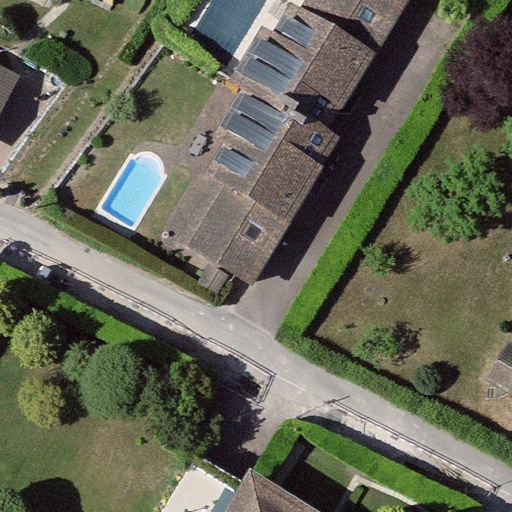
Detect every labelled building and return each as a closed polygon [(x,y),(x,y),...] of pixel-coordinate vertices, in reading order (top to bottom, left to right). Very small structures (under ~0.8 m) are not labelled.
[(230,84),(242,91),(326,139),(406,0),(308,0),(301,13),(291,7),(276,34),(263,27),(230,84)] [(0,114),(18,77),(0,67),(0,114)] [(254,288),(335,143),(326,139),(242,91),(214,141),(224,146),(206,178),(214,183),(178,245),(254,288)] [(511,367),(503,383),(511,388),(511,367)] [(240,511),(253,492),(199,458),(165,511),(240,511)] [(289,511),(254,489),(253,492),(240,511),(289,511)]
